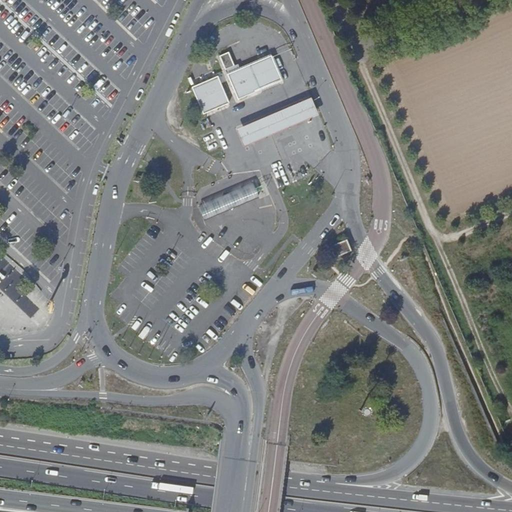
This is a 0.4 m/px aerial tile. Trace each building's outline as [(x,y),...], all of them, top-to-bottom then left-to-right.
[(219,55),(225,68),(234,64),(228,51),(219,55)] [(271,54),(236,68),(247,94),(282,79),(271,54)] [(247,94),(236,68),(226,72),(238,98),(247,94)] [(219,107),(227,103),(216,77),(208,80),(194,85),(193,86),(189,88),(201,115),(205,113),(206,112),(219,107)] [(299,121),(313,115),(306,98),(292,104),(276,111),(261,118),(243,125),(231,130),(239,147),(250,143),(268,135),(283,128),(299,121)] [(246,202),(257,197),(252,184),(241,189),(209,203),(198,208),(204,221),(214,216),(246,202)] [(329,247),(333,257),(351,250),(347,240),(329,247)] [(470,355),(494,411),(502,407),(478,352),(470,355)]
